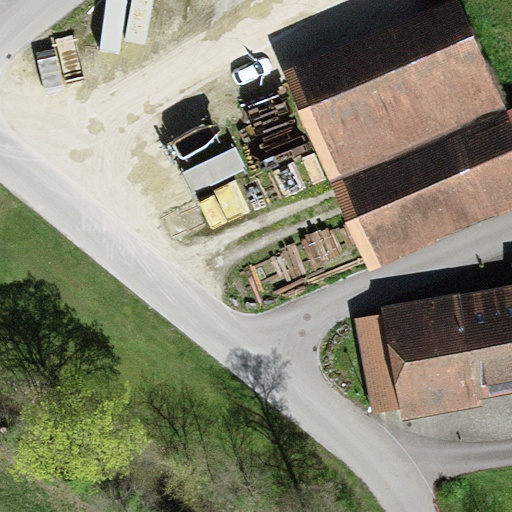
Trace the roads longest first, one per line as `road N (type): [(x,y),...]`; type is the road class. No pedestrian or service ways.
road 1 (residential): [(0,149),(253,351)]
road 2 (residential): [(511,223),(300,320),(253,351)]
road 3 (residential): [(253,351),(395,471)]
